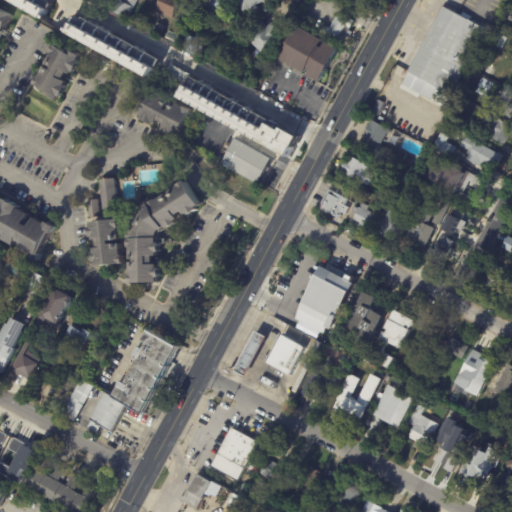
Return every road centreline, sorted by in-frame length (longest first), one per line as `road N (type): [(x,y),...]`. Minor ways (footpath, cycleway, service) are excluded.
road 1 (secondary): [(399,0),(120,511)]
road 2 (residential): [(466,511),(199,371)]
road 3 (residential): [(511,332),(284,214)]
road 4 (residential): [(141,475),(0,396)]
road 5 (residential): [(511,189),(452,301)]
